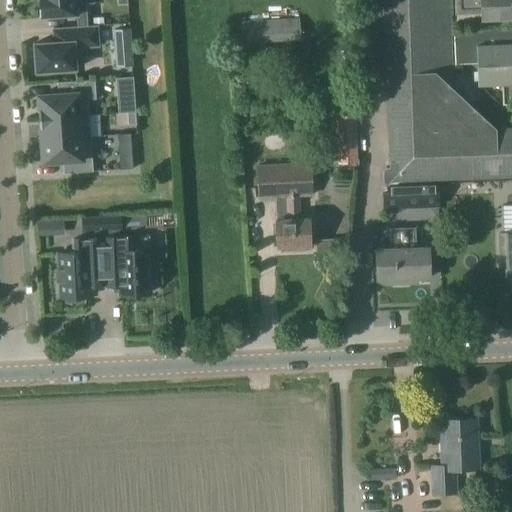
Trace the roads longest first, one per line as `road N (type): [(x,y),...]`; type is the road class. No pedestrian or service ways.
road 1 (tertiary): [(17,375),(511,350)]
road 2 (residential): [(17,375),(0,104)]
